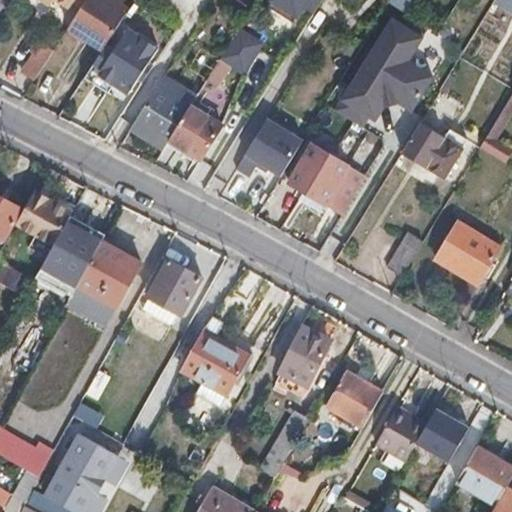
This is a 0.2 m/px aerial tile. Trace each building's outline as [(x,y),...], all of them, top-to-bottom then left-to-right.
[(68,30),(101,51),(130,8),(117,0),(87,0),(79,13),(68,30)] [(74,0),(70,7),(79,13),(87,0),(74,0)] [(258,0),(290,21),(299,8),(310,15),(319,0),(258,0)] [(389,0),(388,2),(407,13),(414,0),(389,0)] [(511,0),(495,0),(493,4),(511,15),(511,0)] [(422,38),(393,19),(336,112),(361,127),(368,117),(374,121),(382,108),(399,103),(412,111),(433,77),(408,61),(422,38)] [(127,28),(98,73),(128,93),(158,49),(127,28)] [(260,46),(237,32),(221,59),(244,73),(260,46)] [(24,69),(36,78),(57,46),(40,35),(35,41),(36,51),(24,69)] [(221,59),(204,86),(215,93),(227,72),(236,77),(240,71),(221,59)] [(164,76),(131,127),(147,136),(152,128),(171,140),(192,105),(197,97),(164,76)] [(511,96),(490,134),(502,141),(511,124),(511,96)] [(431,104),(402,152),(445,178),(468,140),(450,130),(446,137),(432,128),(438,118),(434,115),(438,108),(431,104)] [(192,105),(171,140),(202,159),(223,125),(192,105)] [(303,141),(266,119),(235,169),(249,177),(257,163),(281,177),(303,141)] [(350,162),(366,133),(349,124),(333,153),(350,162)] [(147,136),(165,148),(171,140),(152,128),(147,136)] [(481,149),(507,165),(511,156),(511,147),(502,141),(490,134),(481,149)] [(314,143),(290,181),(344,215),(367,177),(314,143)] [(73,211),(36,189),(17,224),(54,245),(68,220),(73,211)] [(0,195),(0,237),(5,240),(22,208),(0,195)] [(95,235),(68,220),(54,245),(44,263),(79,283),(103,240),(95,236),(95,235)] [(460,222),(436,261),(479,286),(502,248),(460,222)] [(386,267),(402,276),(423,241),(407,232),(386,267)] [(79,283),(79,284),(118,305),(141,262),(103,240),(79,283)] [(169,260),(151,295),(175,309),(182,313),(201,278),(169,260)] [(175,309),(151,295),(145,306),(169,320),(175,309)] [(253,353),(218,334),(226,318),(213,311),(180,371),(228,397),(253,353)] [(163,342),(176,349),(188,326),(175,319),(163,342)] [(304,329),(289,357),(315,372),(330,344),(304,329)] [(362,426),(383,390),(347,369),(326,405),(362,426)] [(375,442),(407,460),(415,446),(428,424),(396,406),(375,442)] [(284,464),(310,418),(294,409),(277,440),(281,442),(264,471),(275,478),(284,464)] [(428,424),(415,446),(461,473),(477,444),(432,417),(428,424)] [(0,425),(0,453),(41,476),(52,456),(0,425)] [(35,487),(26,504),(41,511),(84,511),(118,453),(80,431),(46,492),(35,487)] [(461,473),(457,481),(495,505),(508,485),(511,478),(511,465),(477,444),(461,473)] [(511,511),(511,487),(508,485),(495,505),(491,511),(511,511)] [(197,511),(254,511),(213,487),(197,511)]
